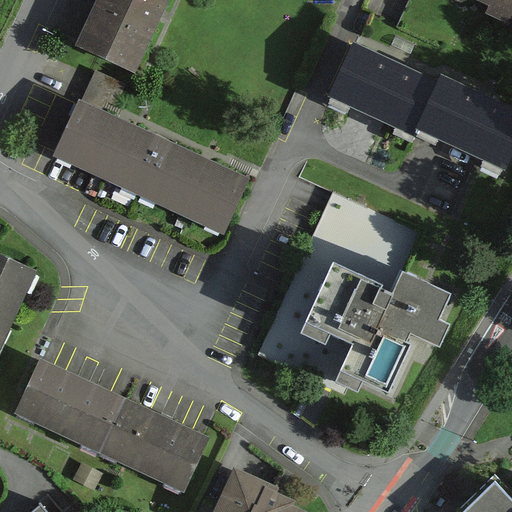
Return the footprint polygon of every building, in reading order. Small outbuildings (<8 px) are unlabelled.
[(135,65),(164,0),(97,0),(79,40),(135,65)] [(511,0),(482,0),(480,5),(511,19),(511,0)] [(434,88),(348,52),(326,107),(412,142),(414,136),(434,88)] [(95,69),(87,93),(118,105),(126,80),(95,69)] [(434,88),(414,136),(505,173),(511,156),(511,113),(436,82),(434,88)] [(58,158),(140,195),(162,147),(80,110),(58,158)] [(140,195),(222,233),(244,184),(162,147),(140,195)] [(383,227),(361,221),(365,209),(330,198),(318,235),(375,253),(383,227)] [(0,357),(40,269),(0,251),(0,357)] [(391,294),(328,267),(300,333),(324,343),(327,337),(351,347),(335,383),(357,393),(361,384),(388,396),(409,347),(405,345),(409,336),(439,349),(449,325),(438,320),(449,295),(400,274),(391,294)] [(20,410),(102,449),(128,396),(45,356),(20,410)] [(102,449),(185,488),(210,435),(128,396),(102,449)] [(235,461),(211,511),(309,511),(311,508),(294,500),(297,495),(276,486),(279,481),(235,461)] [(511,511),(511,493),(497,477),(459,511),(511,511)] [(49,511),(42,503),(30,511),(49,511)]
